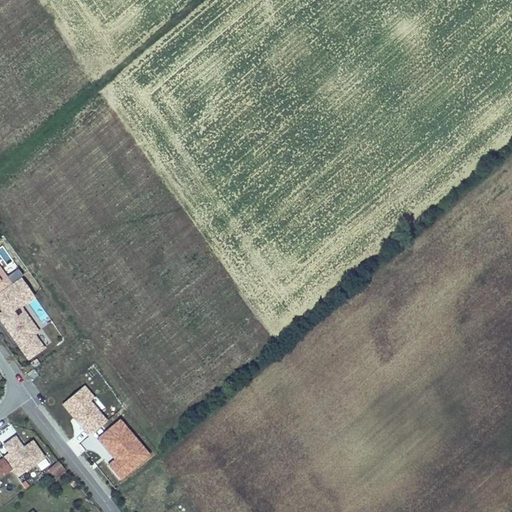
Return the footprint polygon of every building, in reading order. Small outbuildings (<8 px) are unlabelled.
[(0,266),(0,309),(0,310),(0,320),(26,360),(47,346),(20,306),(35,296),(17,269),(6,276),(0,266)] [(108,420),(83,385),(60,401),(85,436),(108,420)] [(121,481),(151,453),(118,417),(95,439),(112,458),(106,464),(121,481)] [(0,446),(19,475),(45,457),(32,439),(23,445),(10,425),(0,432),(0,446)] [(0,475),(11,468),(3,456),(0,458),(0,475)] [(54,478),(64,471),(56,461),(46,469),(54,478)]
